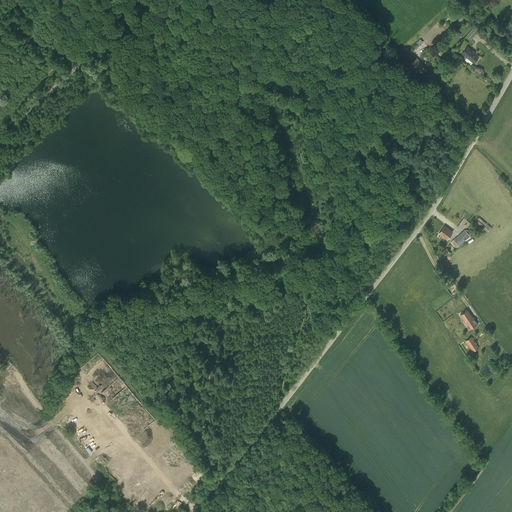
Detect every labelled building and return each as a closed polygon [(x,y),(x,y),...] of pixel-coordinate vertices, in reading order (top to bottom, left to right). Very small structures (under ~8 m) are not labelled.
[(467,18),(463,13),(457,18),(462,23),(467,18)] [(475,25),(468,34),(473,38),(480,29),(475,25)] [(421,39),(414,45),(421,52),(428,46),(421,39)] [(441,46),(436,51),(440,55),(445,50),(441,46)] [(462,53),(473,62),(478,56),(467,47),(462,53)] [(426,68),(417,58),(416,59),(409,51),(404,57),(410,64),(410,65),(419,74),(420,74),(426,68)] [(487,223),(479,217),(478,219),(485,225),(487,223)] [(476,221),(483,228),(485,226),(477,220),(476,221)] [(439,234),(447,240),(452,232),(444,226),(439,234)] [(471,234),(467,229),(465,231),(464,230),(450,242),(456,248),(470,236),(470,235),(471,234)] [(437,256),(441,261),(450,253),(446,249),(437,256)] [(478,324),(473,317),(472,317),(467,310),(460,315),(465,322),(464,323),(469,330),(478,324)] [(479,348),(471,337),(465,341),(466,343),(463,345),(469,354),(479,348)]
